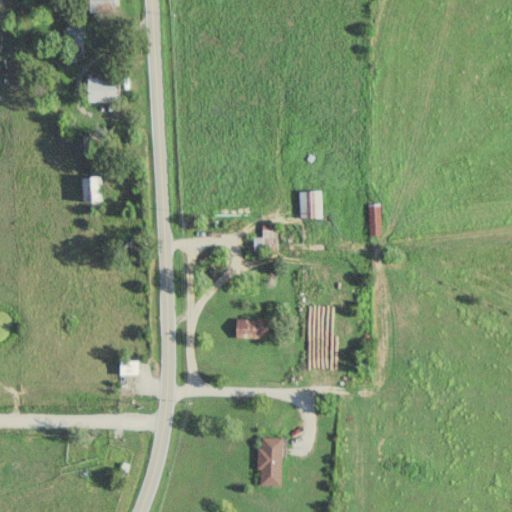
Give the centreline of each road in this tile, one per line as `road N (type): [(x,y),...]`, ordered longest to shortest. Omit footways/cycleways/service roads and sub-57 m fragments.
road 1 (secondary): [(144,511),(164,426),(167,346),(151,0)]
road 2 (residential): [(0,422),(164,426)]
